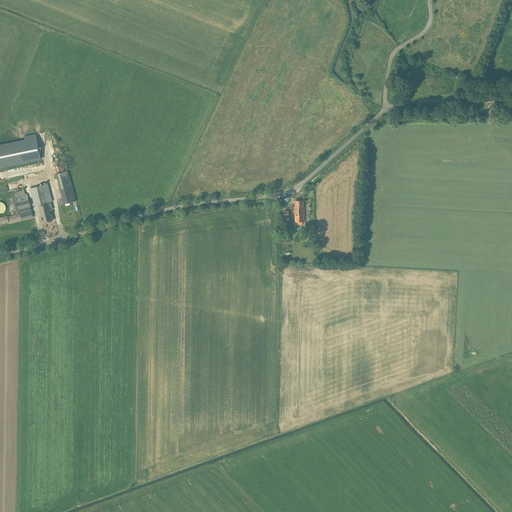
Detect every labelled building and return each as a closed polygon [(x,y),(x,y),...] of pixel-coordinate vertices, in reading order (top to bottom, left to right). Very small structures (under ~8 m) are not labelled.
[(0,169),(42,159),(36,134),(28,136),(29,140),(0,147),(0,169)] [(76,201),(68,171),(56,174),(63,199),(59,201),(60,205),(76,201)] [(52,202),(48,184),(30,189),(35,206),(38,205),(43,223),(52,221),(50,215),(52,215),(51,210),(53,209),(51,202),(52,202)] [(25,194),(24,190),(14,193),(19,214),(9,217),(10,223),(33,217),(27,194),(25,194)] [(303,201),(295,201),(295,207),(293,207),(293,214),(295,214),(294,223),(302,224),(302,221),(304,221),(304,207),(303,207),(303,201)] [(0,224),(9,222),(7,216),(0,217),(0,224)]
